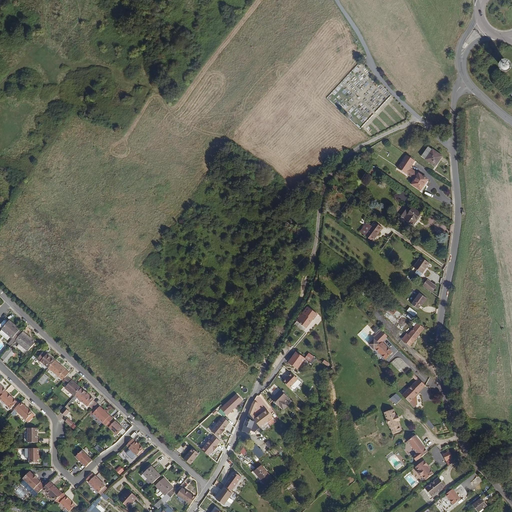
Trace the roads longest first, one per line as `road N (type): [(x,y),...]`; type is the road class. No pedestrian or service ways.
road 1 (residential): [(208,486),(304,290),(331,172),(417,116)]
road 2 (unclassified): [(452,149),(457,232),(441,318),(442,383),(458,435),(511,501)]
road 3 (residential): [(0,366),(52,415),(55,462),(75,482),(139,423)]
road 4 (residential): [(139,423),(9,302)]
road 5 (residential): [(417,116),(375,69),(337,0)]
